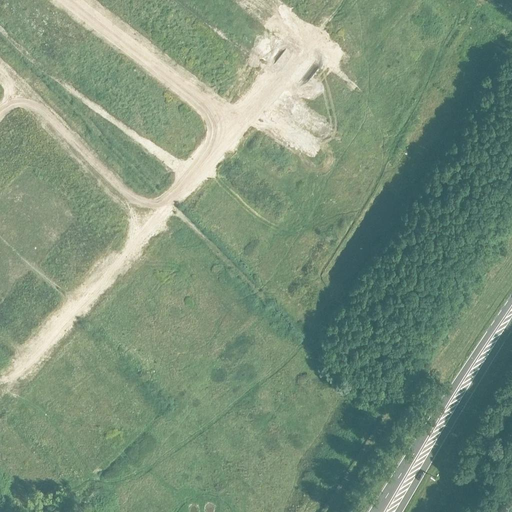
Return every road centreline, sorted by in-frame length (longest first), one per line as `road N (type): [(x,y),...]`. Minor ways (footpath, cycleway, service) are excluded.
road 1 (residential): [(256,0),(305,37),(147,219)]
road 2 (primary): [(511,297),(372,511)]
road 3 (residential): [(147,219),(0,393)]
road 4 (primary): [(397,511),(511,321)]
road 5 (residential): [(147,219),(0,69)]
